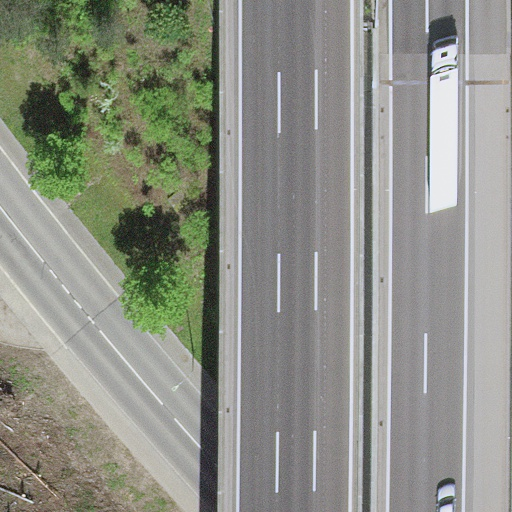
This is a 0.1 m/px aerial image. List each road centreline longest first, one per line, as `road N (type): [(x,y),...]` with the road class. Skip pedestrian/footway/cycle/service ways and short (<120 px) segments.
road 1 (motorway): [(289,0),(284,511)]
road 2 (motorway): [(423,511),(427,0)]
road 3 (secondary): [(0,206),(75,306),(267,511)]
